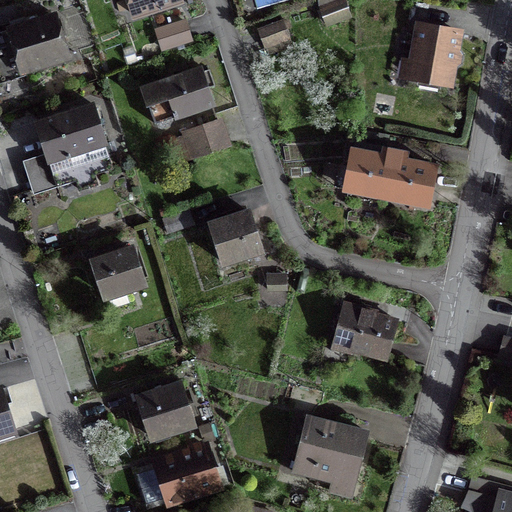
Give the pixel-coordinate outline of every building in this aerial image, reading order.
[(177,2),(176,0),(128,0),(134,15),(177,2)] [(342,1),(320,10),(325,25),(348,17),(342,1)] [(0,9),(0,26),(17,21),(13,5),(0,9)] [(52,18),(0,33),(0,73),(20,67),(21,71),(65,58),(52,18)] [(183,22),(155,31),(161,50),(189,41),(183,22)] [(281,24),(258,32),(263,46),(286,38),(281,24)] [(454,51),(457,34),(418,27),(409,77),(448,84),(451,68),(457,64),(458,57),(454,51)] [(211,105),(199,70),(141,90),(153,125),(211,105)] [(103,143),(92,107),(36,125),(45,156),(22,163),(32,194),(74,181),(78,191),(95,186),(92,175),(110,170),(102,143),(103,143)] [(216,122),(187,132),(195,157),(225,147),(216,122)] [(381,158),(351,152),(343,190),(427,206),(434,168),(404,162),(406,155),(382,150),(381,158)] [(192,225),(188,212),(161,221),(165,234),(192,225)] [(248,213),(209,225),(221,264),(260,252),(248,213)] [(131,250),(92,262),(104,297),(107,296),(112,309),(128,304),(123,291),(142,285),(131,250)] [(285,290),(284,277),(266,277),(267,291),(285,290)] [(332,341),(349,345),(348,350),(385,360),(395,322),(373,315),(374,313),(342,305),(332,341)] [(499,358),(511,361),(511,341),(504,339),(499,358)] [(180,385),(137,398),(149,439),(193,425),(180,385)] [(0,390),(0,434),(13,430),(0,390)] [(365,433),(307,418),(293,471),(315,477),(316,472),(353,481),(365,433)] [(205,447),(154,463),(167,504),(218,488),(205,447)] [(495,500),(492,511),(511,511),(511,495),(498,491),(499,486),(470,478),(467,493),(495,500)]
